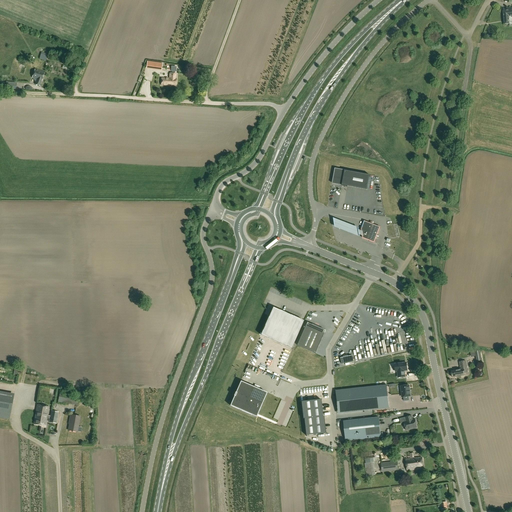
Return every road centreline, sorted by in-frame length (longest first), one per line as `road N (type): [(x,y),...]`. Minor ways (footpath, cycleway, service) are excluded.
road 1 (tertiary): [(211,209),(202,233),(210,286),(160,424),(141,511)]
road 2 (unclassified): [(0,89),(264,103),(283,111)]
road 3 (unclassified): [(313,207),(311,165),(330,119),(372,54),(428,0)]
road 4 (primary): [(282,190),(332,85),(406,0)]
road 5 (primary): [(403,0),(320,82),(269,181)]
road 6 (tertiary): [(468,511),(427,328),(412,299)]
road 7 (primary): [(235,264),(175,422),(165,472)]
road 8 (primary): [(165,472),(247,275)]
road 9 (unclassified): [(376,0),(283,111)]
road 10 (unclassified): [(353,307),(328,350),(335,439)]
road 11 (unclassified): [(283,111),(260,156),(223,183),(211,209)]
